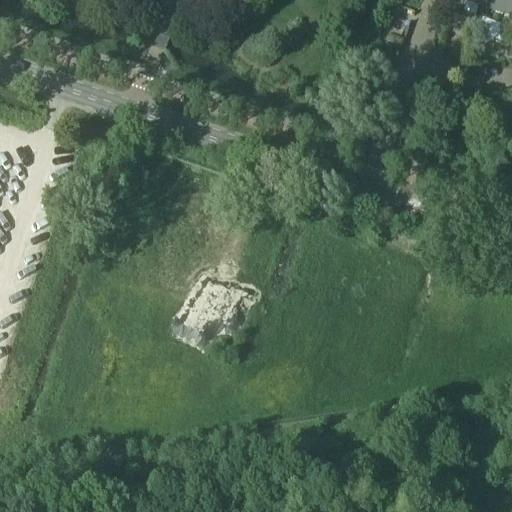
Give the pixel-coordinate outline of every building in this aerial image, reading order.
[(511,0),(457,0),(511,19),(511,0)] [(511,25),(482,19),(479,34),(509,40),(511,25)] [(187,178),(155,285),(193,297),(226,189),(187,178)] [(35,249),(38,243),(31,240),(8,241),(9,259),(0,259),(0,325),(1,324),(11,324),(10,308),(14,308),(24,287),(24,283),(35,261),(35,249)] [(137,286),(144,259),(111,250),(104,277),(137,286)]
